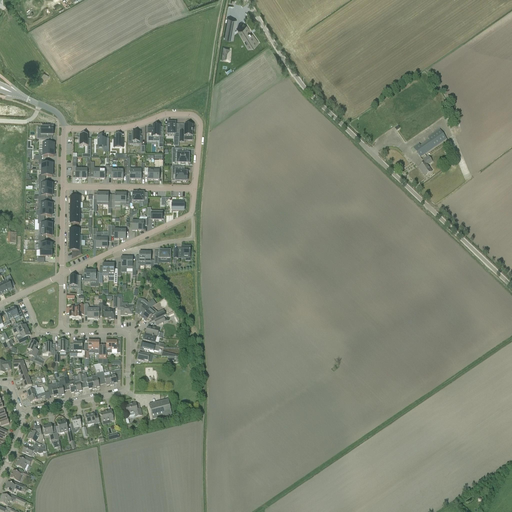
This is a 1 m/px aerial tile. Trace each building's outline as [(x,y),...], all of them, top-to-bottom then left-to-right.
[(228,18),(225,39),(233,40),(237,20),(228,18)] [(246,26),(239,31),(245,39),(247,42),(247,43),(250,47),(257,43),(251,34),(251,33),(251,34),(250,32),(250,31),(249,31),(246,26)] [(36,79),(41,83),(43,84),(49,76),(42,71),(36,79)] [(386,124),(422,100),(413,86),(377,110),(386,124)] [(179,130),(175,130),(175,124),(168,124),(167,128),(167,131),(167,135),(175,136),(175,138),(179,138),(179,132),(179,130)] [(187,142),(187,137),(192,138),(192,132),(193,132),(194,128),(192,128),(192,126),(184,126),(184,132),(179,132),(179,138),(179,144),(184,144),(185,142),(187,142)] [(37,133),(37,137),(39,137),(39,140),(46,140),(46,136),(53,136),(53,128),(45,128),(45,127),(42,127),(42,128),(41,128),(41,133),(37,133)] [(148,128),(148,134),(151,134),(151,138),(159,138),(159,145),(163,145),(163,134),(160,134),(160,127),(153,127),(153,128),(148,128)] [(427,138),(429,141),(420,147),(419,145),(413,148),(420,158),(446,140),(439,130),(427,138)] [(128,136),(128,145),(130,145),(132,145),(132,144),(132,143),(139,143),(139,145),(141,145),(141,138),(139,138),(140,133),(136,133),(132,133),(132,136),(128,136)] [(80,136),(79,148),(87,148),(87,152),(91,152),(91,145),(87,145),(88,136),(80,136)] [(98,136),(98,148),(108,148),(109,148),(109,139),(103,139),(102,139),(102,136),(100,136),(98,136)] [(114,140),(114,147),(123,147),(123,140),(122,140),(122,136),(115,136),(115,140),(114,140)] [(40,141),(40,145),(43,145),(43,151),(54,151),(54,145),(47,145),(47,141),(40,141)] [(172,149),(172,153),(177,153),(177,165),(181,165),(185,166),(185,165),(189,165),(189,164),(190,164),(190,160),(189,160),(189,155),(180,154),(180,153),(181,149),(172,149)] [(427,166),(432,163),(428,157),(422,161),(424,164),(418,168),(424,177),(431,173),(427,166)] [(39,161),(39,165),(42,165),(41,171),(52,171),(53,165),(45,165),(45,161),(41,161),(39,161)] [(82,171),(81,180),(87,180),(87,173),(90,173),(90,170),(91,163),(87,163),(87,169),(82,169),(82,171)] [(117,169),(117,180),(123,180),(123,175),(126,175),(126,169),(126,163),(123,163),(123,169),(117,169)] [(73,164),(72,172),(76,173),(75,180),(81,180),(82,171),(82,169),(76,169),(76,164),(73,164)] [(99,171),(99,180),(105,180),(105,176),(108,176),(108,169),(109,167),(105,167),(105,169),(99,169),(99,171)] [(187,176),(187,172),(184,172),(184,168),(172,167),(172,175),(175,175),(175,182),(176,182),(176,183),(180,183),(180,182),(186,182),(187,182),(187,176)] [(108,169),(108,176),(111,176),(111,180),(117,180),(117,169),(112,169),(108,169)] [(126,169),(126,175),(129,175),(129,181),(135,181),(136,169),(130,169),(126,169)] [(144,173),(144,176),(147,176),(147,181),(153,181),(153,172),(153,170),(148,169),(144,169),(144,173)] [(39,177),(38,181),(45,181),(45,177),(52,177),(52,171),(41,171),(41,177),(39,177)] [(38,181),(38,185),(39,185),(39,191),(53,191),(53,187),(52,187),(52,185),(45,185),(45,181),(38,181)] [(38,197),(38,201),(45,201),(45,197),(52,197),(52,195),(53,195),(53,191),(39,191),(39,197),(38,197)] [(93,201),(93,207),(97,208),(97,206),(102,206),(103,195),(97,194),(96,201),(93,201)] [(147,203),(147,197),(143,197),(144,194),(139,194),(137,194),(133,194),(132,202),(147,203)] [(103,195),(102,206),(108,206),(108,209),(111,210),(111,201),(108,201),(108,195),(103,195)] [(111,201),(111,210),(115,210),(115,206),(120,206),(121,195),(115,195),(114,201),(111,201)] [(121,195),(120,206),(126,206),(129,206),(129,207),(129,198),(126,198),(126,195),(121,195)] [(38,201),(38,205),(38,211),(52,211),(52,205),(45,205),(45,201),(38,201)] [(172,205),(172,212),(184,212),(184,206),(182,206),(182,202),(172,202),(172,205)] [(151,210),(147,210),(147,219),(151,219),(151,222),(162,222),(162,221),(163,221),(163,218),(162,218),(162,215),(162,214),(158,214),(158,212),(151,212),(151,210)] [(38,217),(38,221),(44,221),(44,217),(52,217),(52,211),(38,211),(41,211),(41,217),(38,217)] [(38,221),(38,225),(39,225),(39,231),(52,231),(52,225),(44,225),(44,221),(38,221)] [(147,228),(147,221),(138,221),(138,232),(144,232),(144,227),(147,228)] [(38,237),(38,241),(45,241),(45,237),(52,237),(52,236),(53,236),(53,232),(52,232),(52,231),(39,231),(38,237)] [(16,244),(16,233),(8,232),(8,243),(16,244)] [(38,241),(38,245),(38,251),(52,251),(52,245),(45,245),(45,241),(38,241)] [(70,247),(70,252),(73,252),(72,259),(72,260),(80,256),(79,252),(79,247),(70,247)] [(190,258),(190,248),(189,248),(189,247),(185,247),(186,247),(186,248),(181,248),(181,254),(178,254),(178,251),(173,251),(173,259),(178,260),(178,258),(190,258)] [(170,260),(170,252),(170,251),(166,251),(165,252),(159,252),(159,260),(161,260),(161,261),(166,261),(166,260),(170,260)] [(135,271),(139,271),(139,265),(145,265),(145,263),(145,254),(139,254),(139,262),(136,262),(135,271)] [(99,285),(99,278),(96,278),(96,272),(90,272),(90,283),(95,283),(95,285),(99,285)] [(81,290),(81,281),(77,281),(77,278),(70,278),(70,279),(69,279),(69,282),(70,282),(70,287),(76,287),(76,290),(81,290)] [(13,290),(8,281),(4,283),(8,292),(13,290)] [(117,299),(117,309),(117,312),(120,312),(120,317),(127,317),(127,316),(132,316),(132,311),(133,311),(133,307),(128,307),(128,308),(122,308),(122,298),(118,298),(117,298),(117,299)] [(137,305),(136,310),(139,310),(141,311),(138,314),(137,315),(138,315),(142,318),(141,319),(149,310),(156,305),(154,302),(148,306),(143,302),(138,301),(137,303),(137,305)] [(84,312),(84,306),(78,306),(78,305),(75,305),(75,309),(75,320),(78,320),(78,319),(81,319),(81,315),(84,315),(84,312)] [(87,320),(93,320),(93,310),(90,310),(88,305),(84,305),(84,306),(84,312),(87,312),(87,320)] [(93,310),(93,320),(94,320),(94,321),(98,321),(98,320),(99,320),(99,312),(102,312),(102,307),(102,305),(99,305),(97,310),(93,310)] [(104,312),(104,320),(109,320),(114,320),(114,315),(114,311),(107,311),(107,307),(103,307),(103,311),(104,312)] [(23,317),(20,312),(17,313),(15,308),(10,310),(14,319),(19,317),(20,319),(23,317)] [(72,320),(75,320),(75,309),(66,309),(66,315),(69,315),(69,319),(72,319),(72,320)] [(14,319),(10,310),(5,313),(9,322),(14,319)] [(149,310),(141,319),(145,322),(146,322),(148,320),(149,320),(150,320),(153,317),(154,318),(155,318),(157,320),(161,318),(166,316),(164,312),(156,316),(154,314),(149,310)] [(154,322),(156,326),(165,322),(163,318),(154,322)] [(19,335),(28,331),(26,326),(23,327),(22,324),(11,329),(14,334),(18,332),(19,335)] [(145,335),(157,338),(159,330),(154,328),(154,330),(147,328),(145,335)] [(28,331),(19,335),(15,337),(19,345),(25,342),(24,340),(31,336),(28,331)] [(156,338),(144,335),(143,341),(152,344),(151,346),(157,347),(158,344),(155,343),(156,338)] [(31,352),(29,356),(35,359),(38,352),(35,351),(38,345),(31,342),(27,350),(31,352)] [(55,353),(54,356),(58,356),(58,357),(66,357),(66,349),(68,349),(68,342),(59,342),(59,348),(58,348),(58,353),(55,353)] [(70,350),(70,358),(74,358),(74,355),(77,355),(81,354),(82,354),(82,352),(82,343),(75,343),(75,342),(73,342),(73,347),(73,350),(70,350)] [(84,353),(84,360),(88,360),(88,354),(93,354),(94,342),(88,342),(88,347),(88,349),(84,349),(84,353)] [(94,342),(93,354),(98,354),(98,360),(102,360),(103,349),(99,349),(99,347),(99,342),(94,342)] [(103,349),(102,360),(106,360),(106,354),(111,354),(112,342),(106,342),(106,347),(106,349),(103,349)] [(112,342),(111,354),(116,354),(121,354),(121,345),(117,345),(117,342),(112,342)] [(159,348),(157,347),(151,346),(141,344),(140,350),(153,353),(154,352),(158,353),(159,348)] [(54,358),(55,353),(55,350),(51,350),(51,345),(44,345),(44,348),(44,349),(43,349),(42,355),(48,355),(48,358),(54,358)] [(137,361),(143,362),(144,361),(148,362),(150,355),(142,353),(142,354),(139,354),(137,361)] [(2,375),(2,374),(5,374),(4,370),(6,370),(6,371),(11,371),(10,366),(10,363),(4,363),(3,363),(3,362),(3,361),(2,361),(1,361),(0,361),(0,374),(1,375),(2,375)] [(28,376),(26,370),(20,373),(18,373),(20,379),(28,376)] [(97,376),(91,377),(94,390),(96,390),(96,389),(99,388),(98,382),(101,381),(100,373),(99,370),(95,371),(96,374),(97,376)] [(120,370),(109,373),(112,386),(114,386),(114,385),(117,384),(116,377),(120,376),(120,370)] [(103,372),(100,373),(101,381),(105,380),(106,386),(110,386),(110,387),(112,386),(109,373),(104,374),(103,372)] [(86,374),(82,375),(84,384),(87,383),(89,390),(92,389),(92,390),(94,390),(91,377),(91,378),(87,379),(86,374)] [(74,381),(75,384),(77,394),(79,393),(78,392),(82,392),(80,384),(84,384),(82,375),(78,376),(79,380),(74,381)] [(30,381),(29,378),(28,376),(20,379),(21,381),(22,384),(30,381)] [(64,378),(65,382),(66,385),(69,385),(71,394),(74,393),(75,394),(77,394),(75,384),(74,381),(69,382),(68,378),(64,378)] [(60,383),(56,384),(59,398),(61,397),(61,396),(64,395),(62,387),(66,387),(66,385),(65,382),(60,383)] [(59,398),(56,384),(53,385),(47,386),(48,391),(52,391),(53,398),(57,397),(57,398),(59,398)] [(28,393),(26,393),(28,397),(27,397),(27,399),(40,395),(41,394),(39,389),(37,389),(36,387),(32,388),(27,390),(28,393)] [(40,395),(27,399),(28,401),(29,401),(30,404),(38,401),(41,400),(41,399),(41,398),(45,397),(45,396),(44,394),(41,394),(40,395)] [(162,420),(172,417),(168,401),(149,406),(152,420),(162,418),(162,420)] [(125,407),(127,416),(128,419),(135,418),(142,417),(141,415),(140,410),(137,411),(135,404),(132,404),(132,405),(125,407)] [(107,412),(107,413),(100,415),(102,423),(110,421),(110,422),(114,421),(111,411),(107,412)] [(86,421),(87,425),(93,423),(94,425),(99,424),(99,422),(98,417),(95,418),(94,416),(94,415),(85,417),(86,421)] [(72,433),(72,434),(74,434),(76,433),(77,432),(78,431),(78,429),(78,428),(81,428),(79,418),(71,420),(73,425),(70,425),(72,433)] [(58,427),(56,428),(57,433),(57,434),(68,432),(67,430),(68,430),(66,421),(62,422),(63,423),(58,424),(58,427)] [(59,441),(57,434),(57,433),(53,434),(51,426),(43,428),(45,436),(49,435),(51,443),(57,442),(58,447),(60,447),(59,441)] [(32,442),(35,444),(39,436),(42,435),(41,432),(40,427),(34,428),(32,433),(31,432),(28,440),(32,442)] [(22,453),(27,455),(31,457),(33,453),(36,455),(37,454),(40,455),(43,454),(43,453),(45,453),(46,453),(46,450),(43,450),(39,449),(33,446),(32,449),(25,446),(22,453)] [(24,457),(22,460),(19,459),(16,467),(23,470),(26,465),(29,467),(32,461),(24,457)] [(13,471),(10,479),(14,481),(18,482),(20,483),(23,477),(30,480),(30,479),(31,476),(23,473),(22,476),(21,475),(18,473),(13,471)] [(8,483),(4,490),(9,493),(12,494),(14,489),(21,493),(22,492),(24,487),(21,486),(16,484),(15,487),(8,483)] [(2,495),(1,498),(1,499),(0,501),(0,503),(7,507),(10,502),(13,503),(14,500),(2,495)]
